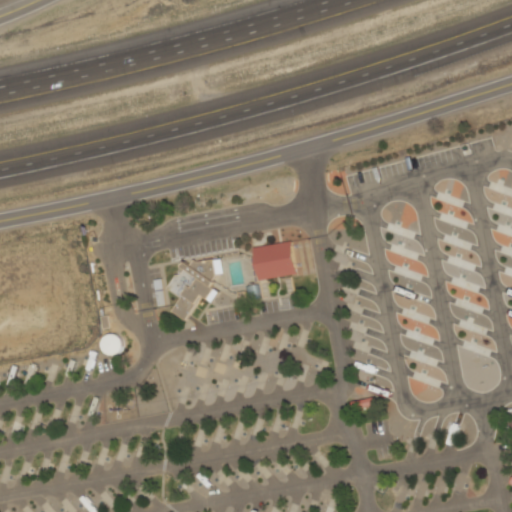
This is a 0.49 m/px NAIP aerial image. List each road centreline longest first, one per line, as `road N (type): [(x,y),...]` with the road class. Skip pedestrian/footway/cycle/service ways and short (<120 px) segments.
road 1 (motorway): [(0,169),(327,86),(511,23)]
road 2 (tertiary): [(464,98),(182,181),(0,218)]
road 3 (motorway): [(339,0),(0,90)]
